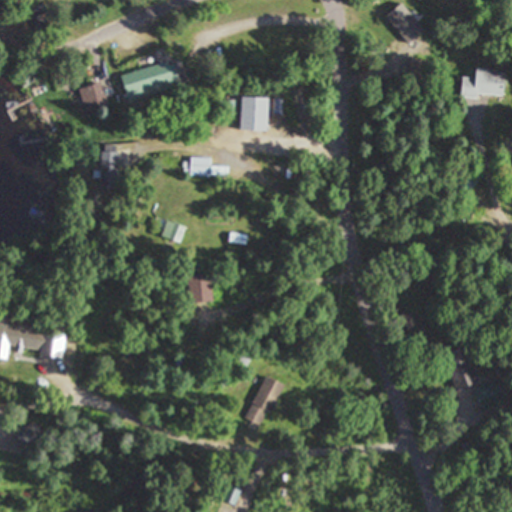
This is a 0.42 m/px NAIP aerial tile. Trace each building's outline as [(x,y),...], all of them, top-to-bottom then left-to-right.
[(425,59),(411,57),(409,73),(423,75),(425,59)] [(129,100),(181,87),(174,60),(122,73),(129,100)] [(506,71),(467,71),(467,96),(506,96),(506,71)] [(80,87),(85,111),(108,107),(103,82),(80,87)] [(242,130),(269,130),(270,96),(243,95),(242,130)] [(119,144),(102,144),(102,190),(119,190),(119,144)] [(212,158),(192,158),(192,173),(212,173),(212,158)] [(182,242),(187,226),(168,219),(162,235),(182,242)] [(248,233),(231,233),(231,242),(248,242),(248,233)] [(41,328),(0,322),(0,346),(68,356),(71,339),(40,335),(41,328)] [(455,389),(478,383),(469,347),(445,353),(455,389)] [(285,384),(267,375),(246,418),(264,427),(285,384)] [(19,445),(42,445),(42,423),(19,423),(19,445)]
